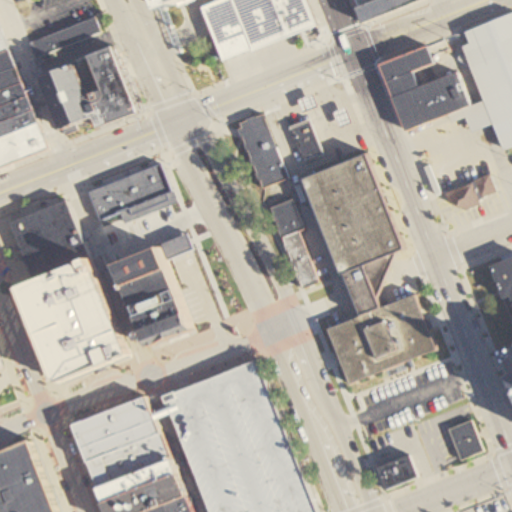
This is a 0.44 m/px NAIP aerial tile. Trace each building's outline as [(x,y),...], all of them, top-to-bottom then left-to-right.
[(220,0),(203,7),(225,62),(318,25),(308,0),(220,0)] [(355,0),(364,22),(422,0),(355,0)] [(28,39),(98,9),(107,29),(36,59),(28,39)] [(465,45),(506,148),(511,145),(511,13),(468,31),(472,43),(465,45)] [(0,52),(0,23),(10,48),(0,52)] [(384,64),(409,131),(473,106),(459,71),(422,86),(416,70),(451,57),(445,41),(384,64)] [(43,76),(64,129),(97,116),(101,126),(141,111),(116,46),(93,55),(105,88),(91,94),(78,62),(43,76)] [(0,137),(0,52),(10,48),(39,122),(0,137)] [(265,187),(290,177),(274,137),(265,114),(240,124),(265,187)] [(306,161),(325,154),(312,119),(293,126),(306,161)] [(0,166),(50,148),(39,122),(0,137),(0,166)] [(329,328),(352,386),(440,350),(418,294),(385,307),(380,295),(388,276),(399,251),(407,248),(369,155),(309,180),(363,312),(363,314),(329,328)] [(90,193),(101,220),(173,192),(163,164),(90,193)] [(452,203),(468,210),(482,205),(480,197),(497,191),(491,176),(448,192),(452,203)] [(14,222),(36,281),(95,258),(72,199),(14,222)] [(272,207),(303,288),(320,282),(301,231),(306,229),(294,199),(272,207)] [(120,264),(151,347),(197,330),(165,247),(120,264)] [(22,287),(60,384),(134,355),(95,258),(36,281),(22,287)] [(511,307),(511,264),(497,270),(505,289),(511,307)] [(167,397),(171,406),(174,414),(213,511),(320,511),(260,360),(167,397)] [(92,461),(77,425),(149,397),(156,412),(159,420),(164,433),(92,461)] [(450,429),(463,461),(487,452),(474,420),(450,429)] [(102,488),(92,461),(164,433),(174,459),(102,488)] [(0,511),(0,455),(35,442),(62,511),(0,511)] [(381,468),(389,490),(421,477),(413,455),(381,468)] [(108,502),(102,488),(174,459),(180,474),(145,488),(108,502)] [(151,511),(111,511),(108,502),(145,488),(180,474),(189,497),(151,511)] [(151,511),(195,511),(189,497),(151,511)]
